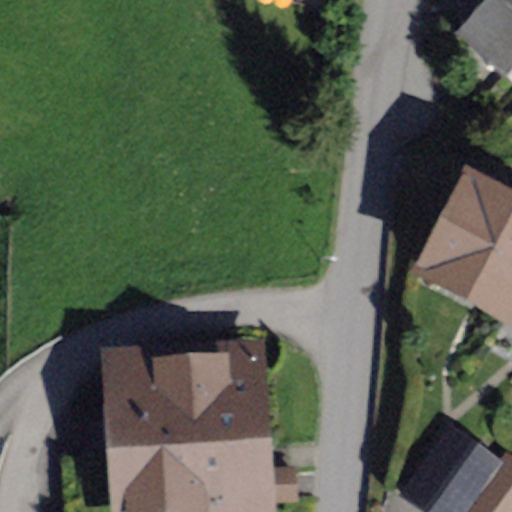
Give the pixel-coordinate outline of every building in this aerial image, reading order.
[(511,97),(511,9),(469,62),(511,97)] [(511,334),(511,203),(479,188),(428,295),(511,334)] [(280,476),(271,354),(113,366),(123,511),(282,511),(282,508),(280,476)] [(408,511),(509,511),(511,508),(511,471),(450,431),(401,507),(408,511)] [(301,507),(299,474),(280,476),(282,508),(301,507)]
